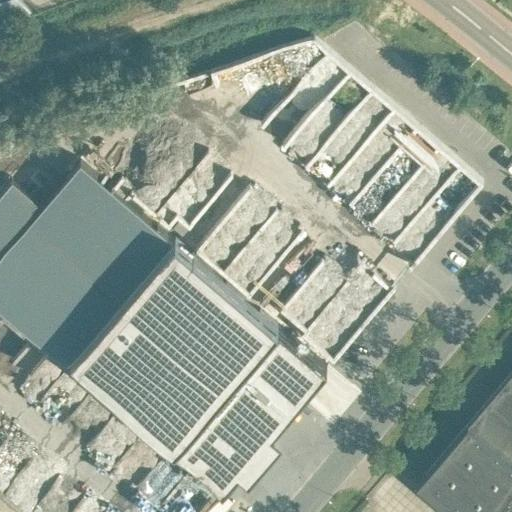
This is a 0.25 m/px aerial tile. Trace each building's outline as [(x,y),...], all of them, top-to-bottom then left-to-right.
[(420,253),(482,173),(350,71),(325,78),(313,33),(150,79),(163,124),(182,138),(229,125),(239,159),(255,154),(262,146),(260,137),(265,130),(337,186),(374,137),(422,174),(383,224),(420,253)] [(79,158),(36,209),(69,236),(59,246),(120,297),(100,321),(70,357),(223,486),(243,462),(249,467),(275,436),(269,431),(298,397),(327,364),(327,363),(166,227),(164,229),(79,158)] [(5,184),(0,189),(0,304),(66,361),(70,357),(100,321),(120,297),(59,246),(69,236),(36,209),(26,201),(5,184)] [(511,511),(511,369),(417,482),(452,511),(511,511)] [(125,437),(106,460),(116,469),(120,464),(130,471),(125,477),(152,499),(164,484),(160,481),(166,473),(160,469),(154,476),(147,470),(148,469),(138,461),(145,452),(125,437)]
